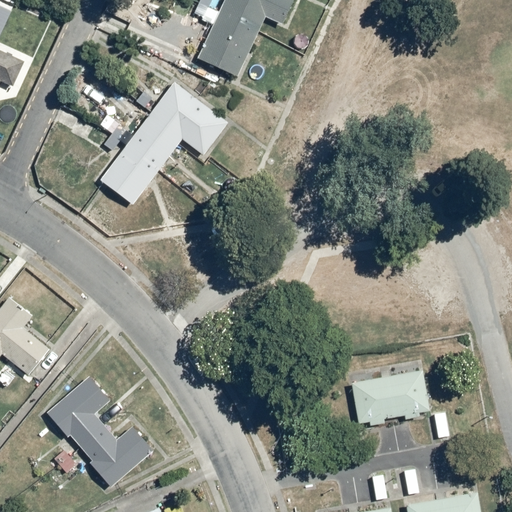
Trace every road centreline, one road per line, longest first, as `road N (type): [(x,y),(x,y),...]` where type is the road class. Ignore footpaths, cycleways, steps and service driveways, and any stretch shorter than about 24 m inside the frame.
road 1 (residential): [(508,401),(474,276),(446,227),(404,216),(358,215),(239,272),(166,334)]
road 2 (residential): [(166,334),(58,214),(9,191)]
road 3 (residential): [(90,0),(9,191)]
road 4 (residential): [(235,511),(221,449),(166,334)]
